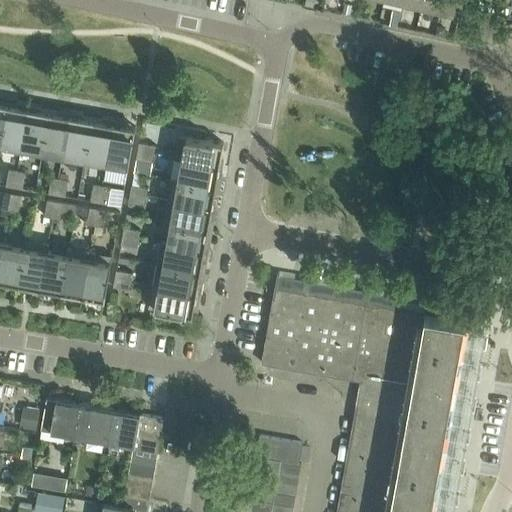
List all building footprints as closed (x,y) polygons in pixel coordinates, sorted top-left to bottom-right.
[(441,0),(422,0),(422,6),(440,10),(441,0)] [(462,0),(441,0),(440,10),(460,15),(462,0)] [(8,104),(0,144),(0,147),(1,148),(2,141),(21,144),(20,151),(21,151),(30,103),(18,101),(17,105),(8,104)] [(30,103),(21,151),(42,155),(50,111),(41,110),(42,105),(30,103)] [(50,111),(42,155),(44,155),(45,148),(63,152),(62,159),(63,159),(72,110),(60,108),(59,113),(50,111)] [(72,110),(63,159),(85,163),(93,119),(83,117),(84,113),(72,110)] [(93,119),(85,163),(106,166),(115,118),(103,116),(102,121),(93,119)] [(115,118),(106,166),(128,170),(136,127),(126,125),(127,120),(115,118)] [(180,135),(176,157),(225,166),(227,154),(222,153),(224,142),(180,135)] [(139,142),(138,150),(155,153),(156,145),(139,142)] [(138,150),(136,159),(153,162),(155,153),(138,150)] [(176,157),(176,158),(183,160),(179,179),(216,186),(218,177),(222,178),(225,166),(176,157)] [(6,185),(14,187),(17,170),(9,168),(6,185)] [(26,172),(17,170),(14,187),(23,188),(26,172)] [(49,193),(57,194),(60,178),(52,176),(49,193)] [(69,179),(60,178),(57,194),(66,196),(69,179)] [(168,198),(168,199),(217,208),(219,196),(214,195),(216,186),(179,179),(176,200),(168,198)] [(91,200),(100,202),(103,185),(94,184),(91,200)] [(132,184),(130,193),(147,196),(149,187),(132,184)] [(111,187),(103,185),(100,202),(108,203),(111,187)] [(2,208),(10,209),(13,192),(5,191),(2,208)] [(22,194),(13,192),(10,209),(19,211),(22,194)] [(130,193),(129,201),(145,204),(147,196),(130,193)] [(44,215),(53,217),(56,200),(47,199),(44,215)] [(168,199),(164,221),(208,229),(210,219),(215,220),(217,208),(168,199)] [(64,202),(56,200),(53,217),(61,218),(64,202)] [(87,223),(95,225),(98,208),(90,206),(87,223)] [(107,209),(98,208),(95,225),(104,226),(107,209)] [(161,241),(161,242),(209,251),(211,239),(207,238),(208,229),(164,221),(164,222),(171,224),(168,242),(161,241)] [(123,235),(139,238),(141,230),(124,227),(123,235)] [(138,247),(139,238),(123,235),(121,244),(138,247)] [(4,243),(0,267),(0,285),(9,287),(10,282),(19,284),(27,240),(25,240),(24,247),(4,243)] [(48,244),(27,240),(19,284),(28,285),(27,290),(39,292),(48,244)] [(161,242),(157,263),(201,271),(202,262),(207,263),(209,251),(161,242)] [(62,291),(69,247),(68,247),(67,254),(48,251),(49,244),(48,244),(39,292),(52,294),(52,289),(62,291)] [(91,251),(69,247),(62,291),(71,293),(70,297),(82,300),(91,251)] [(105,299),(113,255),(91,251),(82,300),(94,302),(95,297),(105,299)] [(157,263),(153,285),(202,293),(204,281),(199,280),(201,271),(157,263)] [(116,269),(115,278),(132,281),(133,272),(116,269)] [(362,380),(355,415),(337,511),(435,511),(470,320),(464,319),(464,320),(426,312),(425,314),(416,312),(416,311),(415,311),(415,313),(277,288),(280,272),(278,271),(262,363),(362,380)] [(130,289),(132,281),(115,278),(113,286),(130,289)] [(153,285),(149,307),(193,315),(195,304),(199,305),(202,293),(153,285)] [(47,397),(41,428),(52,430),(76,434),(78,421),(88,423),(91,404),(57,398),(47,397)] [(26,404),(23,425),(39,427),(42,406),(26,404)] [(78,421),(76,434),(110,440),(115,409),(91,404),(88,423),(78,421)] [(115,409),(110,440),(134,445),(135,445),(141,413),(115,409)] [(134,445),(133,449),(145,451),(152,415),(141,413),(135,445),(134,445)] [(152,415),(145,451),(158,453),(164,417),(152,415)] [(240,451),(257,454),(261,435),(243,432),(240,451)] [(261,456),(268,457),(271,437),(261,435),(257,454),(257,455),(261,456)] [(271,437),(268,457),(278,459),(282,439),(271,437)] [(282,460),(289,461),(293,440),(282,439),(278,459),(281,459),(282,460)] [(293,440),(289,461),(298,463),(302,442),(293,440)] [(133,449),(131,460),(156,464),(158,453),(145,451),(133,449)] [(282,460),(281,459),(278,459),(268,457),(261,456),(259,466),(280,470),(282,460)] [(131,460),(129,471),(153,475),(156,464),(131,460)] [(302,463),(298,463),(289,461),(282,460),(280,470),(300,473),(302,463)] [(51,483),(54,468),(39,464),(36,480),(51,483)] [(257,477),(278,480),(280,470),(259,466),(257,477)] [(298,484),(300,473),(280,470),(278,480),(298,484)] [(129,471),(127,483),(151,487),(153,475),(129,471)] [(277,491),(278,480),(257,477),(255,487),(277,491)] [(298,484),(278,480),(277,491),(296,494),(298,484)] [(127,483),(125,494),(149,498),(151,487),(127,483)] [(255,487),(254,498),(275,502),(277,491),(255,487)] [(294,505),(296,494),(277,491),(275,502),(294,505)] [(38,492),(36,504),(63,509),(65,497),(38,492)] [(105,502),(103,511),(134,511),(135,509),(147,511),(149,498),(125,494),(123,505),(105,502)] [(271,511),(272,511),(275,502),(254,498),(252,508),(262,510),(271,511)] [(272,511),(293,511),(294,505),(275,502),(272,511)]
